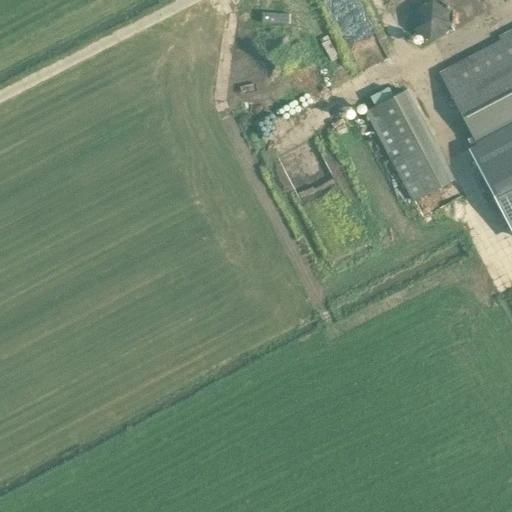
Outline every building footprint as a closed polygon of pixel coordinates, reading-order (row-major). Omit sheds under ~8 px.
[(511,37),(442,75),(486,158),(489,163),(511,151),(511,37)] [(327,108),(357,90),(345,70),(315,88),(327,108)] [(455,182),(408,93),(369,114),(415,203),(455,182)] [(293,99),(267,111),(274,125),(300,112),(293,99)] [(511,151),(489,163),(486,158),(477,162),(511,228),(511,151)]
